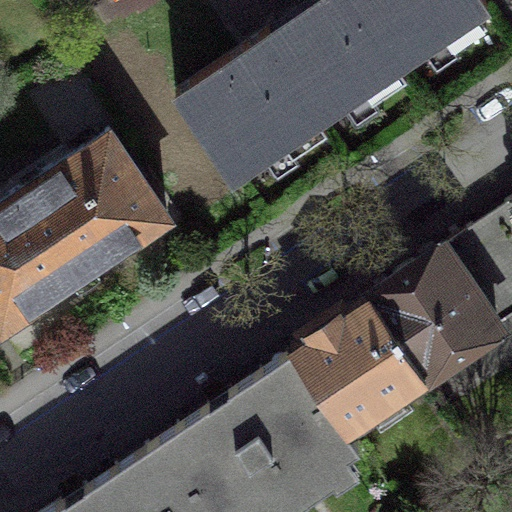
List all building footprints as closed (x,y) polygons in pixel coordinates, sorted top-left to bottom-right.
[(305,0),(175,88),(203,128),(206,125),(236,169),(283,137),(292,149),(326,126),(318,113),(363,83),(371,95),(406,71),(399,60),(443,30),(451,41),(485,18),(477,6),(486,1),(484,0),(305,0)] [(164,209),(107,125),(0,197),(0,315),(2,318),(39,292),(44,298),(68,282),(64,275),(99,251),(104,258),(129,241),(125,236),(164,209)] [(511,191),(443,238),(497,317),(511,306),(511,191)] [(443,238),(368,288),(422,367),(497,317),(443,238)] [(368,288),(291,341),(345,420),(367,405),(379,422),(412,399),(401,383),(422,367),(368,288)] [(291,341),(145,438),(194,511),(251,511),(270,500),(278,511),(306,493),(298,481),(359,441),(345,420),(291,341)] [(194,511),(145,438),(34,511),(194,511)]
